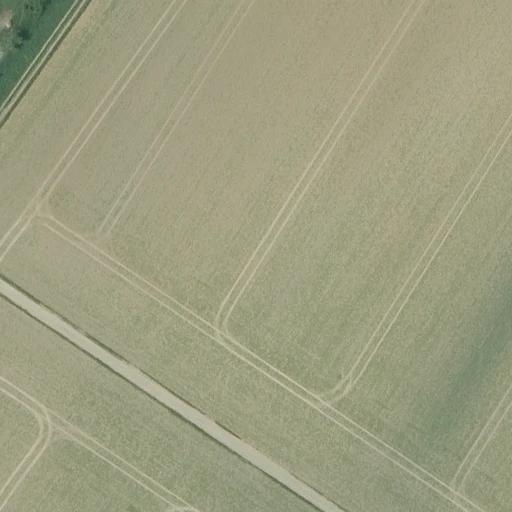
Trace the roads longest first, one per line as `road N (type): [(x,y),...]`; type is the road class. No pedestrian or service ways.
road 1 (track): [(326,511),(0,291)]
road 2 (track): [(0,117),(83,0)]
